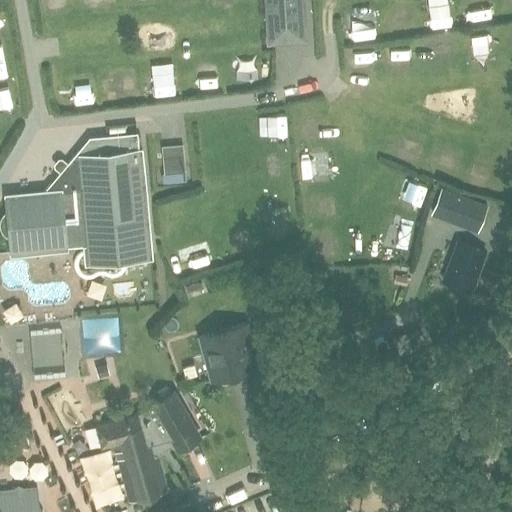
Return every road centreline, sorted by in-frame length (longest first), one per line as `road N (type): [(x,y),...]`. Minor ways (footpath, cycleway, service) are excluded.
road 1 (track): [(29,47),(60,47),(68,24),(242,7),(242,47),(77,73)]
road 2 (track): [(324,77),(354,107),(497,148),(508,71),(395,81)]
road 3 (track): [(275,94),(284,197),(166,238)]
road 4 (track): [(395,81),(354,107),(357,219)]
road 5 (residential): [(468,511),(511,396)]
